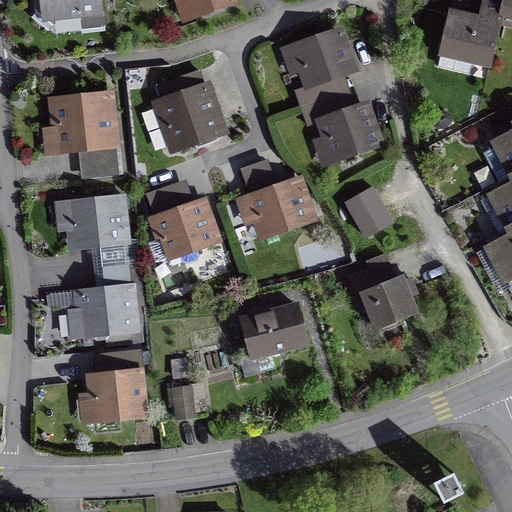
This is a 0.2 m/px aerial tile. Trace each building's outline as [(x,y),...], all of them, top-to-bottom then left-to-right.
[(40,0),(41,4),(34,12),(52,27),(58,18),(97,14),(95,0),(40,0)] [(185,0),(192,17),(232,3),(231,0),(185,0)] [(477,23),(449,17),(438,63),(441,68),(463,74),(468,71),(472,58),(478,54),(490,57),(499,19),(511,22),(511,0),(503,0),(501,13),(481,8),(479,15),(477,23)] [(307,87),(350,72),(337,33),(294,48),(307,87)] [(221,134),(204,87),(157,104),(173,151),(221,134)] [(307,87),(294,92),(306,127),(320,122),(307,87)] [(107,96),(53,102),(58,152),(82,150),(86,179),(117,176),(114,145),(112,145),(107,96)] [(334,161),(376,146),(363,107),(320,122),(334,161)] [(482,154),(498,183),(511,175),(511,184),(479,202),(496,235),(509,228),(511,235),(488,248),(505,281),(511,277),(511,133),(495,142),(497,146),(482,154)] [(296,182),(276,189),(273,181),(247,190),(262,236),(309,220),(296,182)] [(372,189),(345,205),(364,239),(391,223),(372,189)] [(123,242),(119,201),(69,206),(73,247),(123,242)] [(151,210),(154,220),(153,220),(160,240),(147,245),(154,263),(178,255),(181,263),(186,265),(195,262),(198,257),(195,249),(214,242),(200,203),(168,215),(165,205),(151,210)] [(348,277),(354,292),(368,287),(362,272),(348,277)] [(414,314),(400,279),(361,294),(375,330),(414,314)] [(78,295),(83,336),(132,330),(128,289),(78,295)] [(305,344),(296,307),(274,313),(240,321),(249,358),(240,360),(244,377),(261,372),(260,368),(256,365),(254,357),(305,344)] [(126,368),(141,366),(139,351),(124,353),(126,368)] [(90,378),(94,420),(142,415),(137,373),(90,378)] [(172,390),(176,421),(193,419),(189,388),(172,390)] [(464,494),(454,473),(434,482),(444,503),(464,494)]
